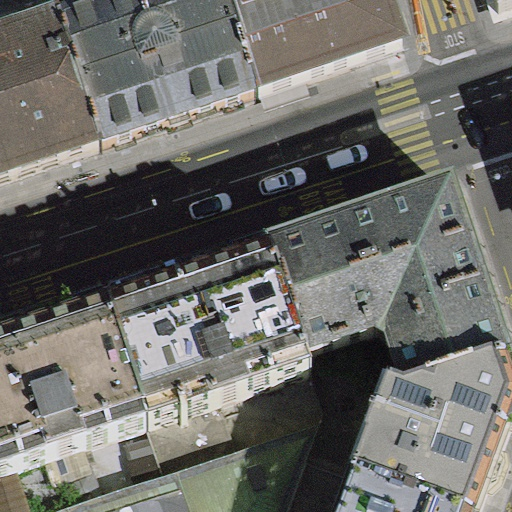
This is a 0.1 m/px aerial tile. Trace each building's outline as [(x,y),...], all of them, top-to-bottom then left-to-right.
[(259,103),(226,0),(155,0),(61,32),(103,155),(259,103)] [(226,0),(259,103),(404,55),(385,0),(226,0)] [(511,0),(493,0),(501,20),(511,16),(511,0)] [(0,188),(103,155),(61,32),(0,51),(0,188)] [(273,255),(308,364),(377,342),(389,349),(407,396),(508,364),(453,197),(273,255)] [(273,255),(108,310),(149,434),(313,379),(308,364),(273,255)] [(108,310),(0,345),(0,483),(149,434),(108,310)] [(511,381),(508,364),(407,396),(388,392),(357,483),(437,511),(482,511),(511,430),(511,381)] [(290,511),(321,431),(70,511),(290,511)] [(437,511),(357,483),(345,511),(437,511)]
